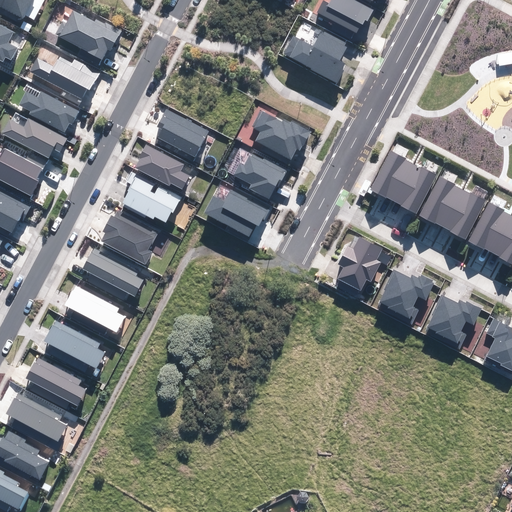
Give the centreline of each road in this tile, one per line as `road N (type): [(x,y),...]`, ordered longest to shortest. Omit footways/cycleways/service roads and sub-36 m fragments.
road 1 (residential): [(0,345),(181,0)]
road 2 (unknown): [(268,307),(448,401),(459,427),(428,511)]
road 3 (unknown): [(293,259),(162,511)]
road 4 (residential): [(430,0),(324,200)]
road 5 (residential): [(324,200),(511,298)]
